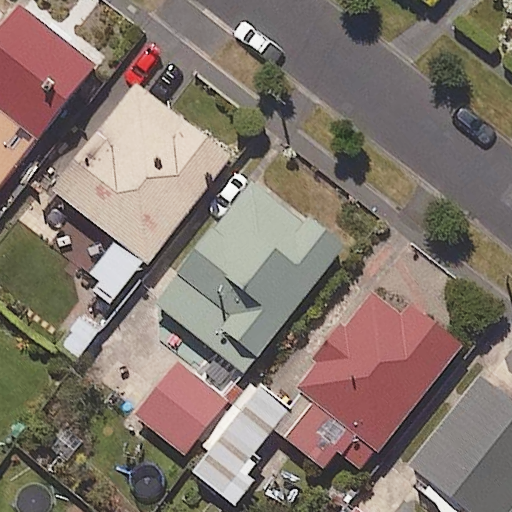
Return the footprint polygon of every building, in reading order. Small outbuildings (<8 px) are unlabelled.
[(0,196),(106,76),(33,12),(0,49),(0,196)] [(61,196),(122,243),(96,276),(105,283),(95,296),(120,315),(157,268),(238,163),(143,89),(61,196)] [(354,251),(316,220),(310,228),(258,186),(162,306),(252,378),(354,251)] [(238,511),(242,511),(272,476),(257,464),(281,434),(295,446),(330,474),(345,456),(371,477),(471,352),(417,309),(409,319),(382,297),(291,410),(271,392),(198,477),(239,511),(238,511)] [(233,405),(186,368),(143,422),(190,459),(233,405)] [(511,511),(511,397),(489,379),(417,470),(468,511),(511,511)]
